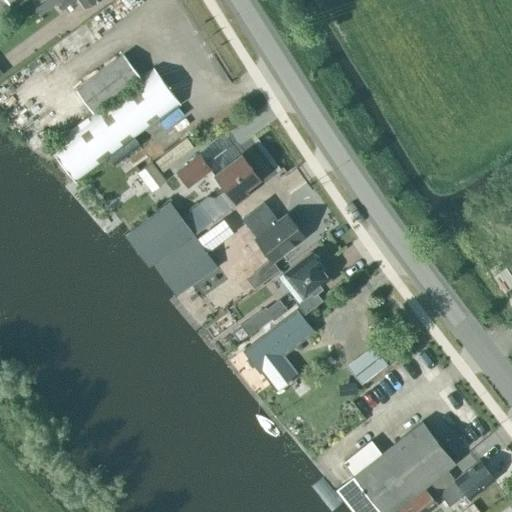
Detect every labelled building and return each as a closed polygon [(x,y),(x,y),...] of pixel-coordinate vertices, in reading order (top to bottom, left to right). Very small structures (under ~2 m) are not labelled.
[(0,0),(0,16),(13,7),(8,1),(9,0),(10,0),(16,7),(26,0),(0,0)] [(46,0),(35,8),(40,15),(57,2),(60,0),(46,0)] [(60,0),(57,2),(62,10),(72,2),(71,0),(78,0),(84,8),(94,0),(60,0)] [(93,112),(140,77),(122,53),(75,88),(93,112)] [(133,137),(179,103),(153,68),(49,146),(75,181),(108,157),(133,137)] [(193,145),(186,136),(155,159),(162,169),(193,145)] [(133,137),(108,157),(114,164),(139,145),(133,137)] [(176,297),(205,276),(218,267),(194,235),(236,202),(235,201),(247,192),(244,188),(257,178),(251,170),(252,169),(241,155),(214,175),(224,189),(214,197),(207,196),(181,216),(169,201),(124,235),(163,286),(166,284),(176,297)] [(188,186),(210,169),(199,155),(177,172),(188,186)] [(151,191),(165,179),(152,163),(138,175),(151,191)] [(242,219),(256,237),(254,238),(272,262),(304,237),(286,214),(278,221),(263,202),(242,219)] [(319,285),(329,277),(309,252),(283,273),(302,298),(296,303),(304,313),(320,300),(314,291),(320,286),(319,285)] [(505,299),(511,295),(511,274),(496,284),(505,299)] [(279,299),(265,309),(263,306),(230,329),(237,339),(270,316),(272,319),(286,309),(279,299)] [(243,350),(259,371),(261,370),(275,389),(296,373),(282,354),(313,331),(295,310),(243,350)] [(372,345),(347,365),(362,384),(387,365),(372,345)] [(337,488),(355,511),(389,511),(453,462),(421,421),(362,468),(352,455),(344,461),(355,475),(337,488)] [(438,492),(449,506),(465,493),(469,498),(493,479),(478,460),(454,479),(438,492)] [(395,508),(398,511),(428,511),(437,505),(423,487),(395,508)]
